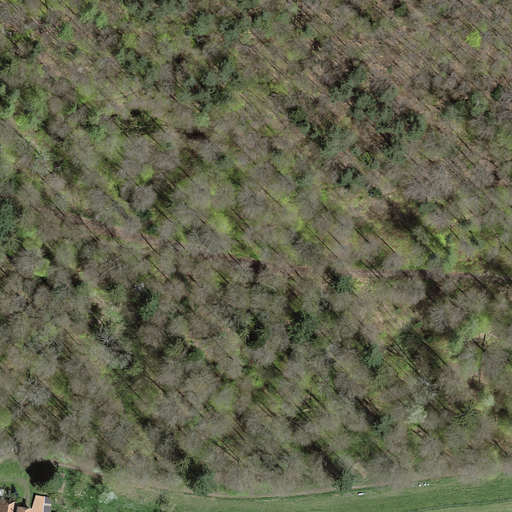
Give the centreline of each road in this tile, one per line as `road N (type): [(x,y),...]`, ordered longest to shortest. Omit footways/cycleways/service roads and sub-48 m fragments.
road 1 (track): [(0,195),(282,268),(511,278)]
road 2 (track): [(511,461),(242,496),(21,454),(0,458)]
